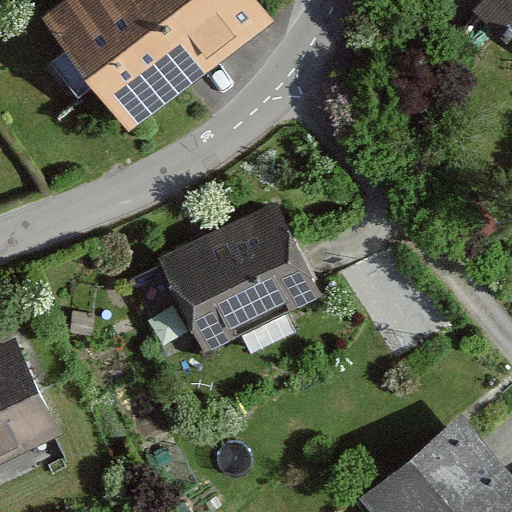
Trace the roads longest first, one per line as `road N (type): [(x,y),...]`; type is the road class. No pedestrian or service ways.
road 1 (residential): [(0,239),(117,196),(222,141),(300,68)]
road 2 (residential): [(300,68),(511,321)]
